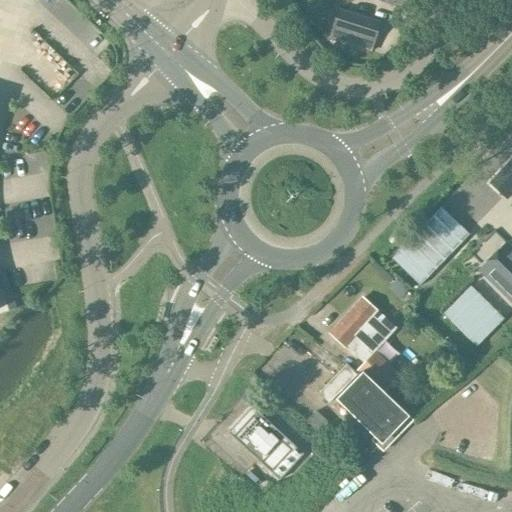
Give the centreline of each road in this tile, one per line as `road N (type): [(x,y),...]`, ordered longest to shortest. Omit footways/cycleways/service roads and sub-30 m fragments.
road 1 (unclassified): [(12,511),(94,394),(100,340),(77,178),(88,140),(114,112)]
road 2 (unclassified): [(236,0),(316,72),(368,86),(418,59),(441,0)]
road 3 (secondary): [(65,511),(135,428),(167,373)]
road 4 (secondary): [(354,188),(452,101),(473,71)]
road 5 (secondary): [(234,225),(186,297),(167,373)]
road 6 (secondary): [(473,71),(335,150)]
road 7 (secondary): [(167,373),(235,276),(266,254)]
road 8 (tertiary): [(286,132),(266,127),(210,75),(168,55)]
road 9 (secondary): [(266,254),(298,259),(329,246),(349,220),(354,188)]
road 10 (tertiary): [(168,55),(231,138),(236,163)]
